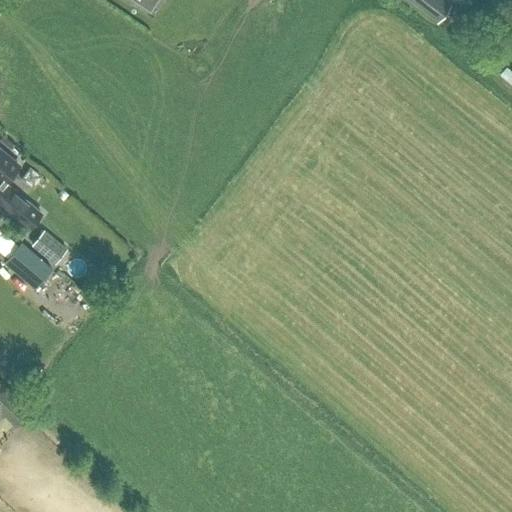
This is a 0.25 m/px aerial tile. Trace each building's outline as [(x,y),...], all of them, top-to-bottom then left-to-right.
[(443,0),(409,0),(436,20),(449,4),(443,0)] [(0,203),(29,228),(40,215),(4,184),(19,167),(0,150),(0,203)] [(62,254),(43,237),(35,246),(55,263),(62,254)] [(31,284),(47,267),(18,241),(2,259),(31,284)] [(0,415),(2,413),(15,426),(30,410),(0,381),(0,415)]
